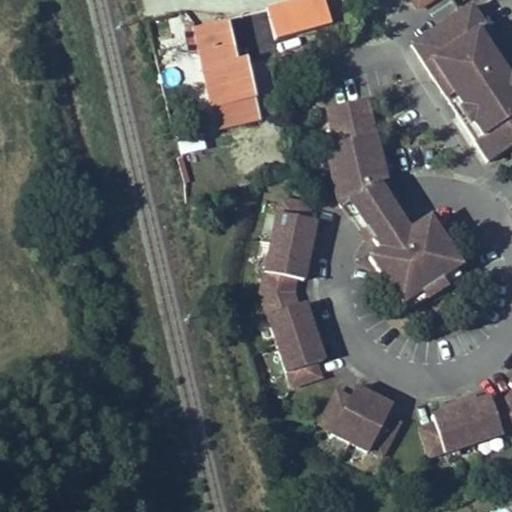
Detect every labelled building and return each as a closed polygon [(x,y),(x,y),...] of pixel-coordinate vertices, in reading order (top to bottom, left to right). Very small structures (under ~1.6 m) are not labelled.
[(346,5),(344,0),(331,0),(335,10),(346,5)] [(410,0),(418,11),(434,0),(410,0)] [(511,70),(486,30),(472,7),(466,11),(511,84),(511,70)] [(511,84),(466,11),(463,13),(413,44),(459,118),(473,109),(479,118),(473,122),(484,140),(476,146),(487,163),(509,150),(511,147),(511,84)] [(236,66),(226,27),(196,34),(213,105),(218,131),(258,122),(246,73),(238,75),(236,66)] [(246,73),(245,64),(236,66),(238,75),(246,73)] [(382,173),(373,135),(368,136),(363,117),(369,116),(365,99),(326,108),(336,154),(333,173),(334,183),(338,205),(346,200),(354,213),(382,196),(373,181),(365,182),(364,176),(382,173)] [(484,140),(473,122),(479,118),(473,109),(459,118),(476,146),(484,140)] [(373,135),(369,116),(363,117),(368,136),(373,135)] [(200,134),(177,139),(180,155),(204,150),(200,134)] [(222,193),(217,180),(194,187),(186,158),(177,161),(183,185),(185,205),(222,193)] [(384,184),(382,173),(364,176),(365,182),(373,181),(382,196),(398,220),(405,232),(412,228),(384,184)] [(369,238),(398,220),(382,196),(354,213),(369,238)] [(307,218),(310,205),(281,199),(278,212),(276,212),(257,291),(282,371),(285,371),(289,385),(317,376),(312,362),(319,359),(302,302),(295,304),(290,292),(293,277),(300,278),(314,220),(307,218)] [(457,265),(427,219),(412,228),(405,232),(398,220),(369,238),(376,249),(366,256),(397,304),(457,265)] [(428,417),(428,418),(430,424),(417,429),(425,457),(441,452),(441,454),(511,429),(511,378),(506,385),(511,391),(502,400),(488,405),(485,397),(428,417)] [(388,407),(350,386),(341,402),(329,395),(314,422),(327,428),(325,431),(363,451),(364,449),(377,457),(393,430),(379,423),(388,407)]
